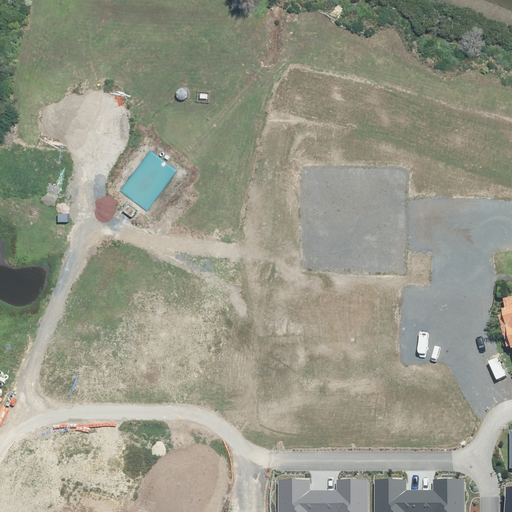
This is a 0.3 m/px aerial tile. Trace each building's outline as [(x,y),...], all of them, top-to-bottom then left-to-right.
[(13,136),(36,138),(35,146),(59,148),(59,140),(76,141),(80,95),(77,95),(78,86),(24,81),(24,89),(12,88),(10,118),(14,118),(13,136)] [(472,268),(470,289),(483,290),(485,270),(472,268)] [(511,297),(501,300),(504,315),(497,316),(501,337),(508,336),(511,358),(511,297)] [(258,335),(254,316),(238,319),(241,338),(258,335)] [(243,364),(245,383),(305,376),(303,357),(243,364)] [(373,476),(372,511),(464,511),(465,478),(435,478),(435,489),(406,489),(406,476),(373,476)] [(276,478),(275,511),(367,511),(368,481),(338,481),(338,491),(309,491),(309,478),(276,478)]
